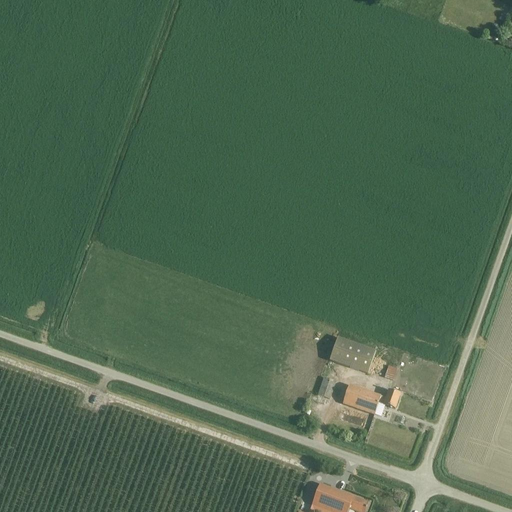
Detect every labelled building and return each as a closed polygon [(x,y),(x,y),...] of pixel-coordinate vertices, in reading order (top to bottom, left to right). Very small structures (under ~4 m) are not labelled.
[(337,339),(329,362),(367,376),(375,352),(337,339)] [(374,366),(371,376),(384,380),(387,371),(374,366)] [(324,378),(318,395),(330,399),(336,382),(324,378)] [(395,411),(400,395),(389,391),(386,400),(349,386),(343,405),(375,416),(379,404),(384,406),(384,407),(395,411)] [(306,410),(317,412),(320,398),(308,396),(306,410)] [(314,511),(316,508),(326,511),(348,511),(349,511),(352,511),(365,511),(369,504),(319,486),(309,511),(314,511)]
